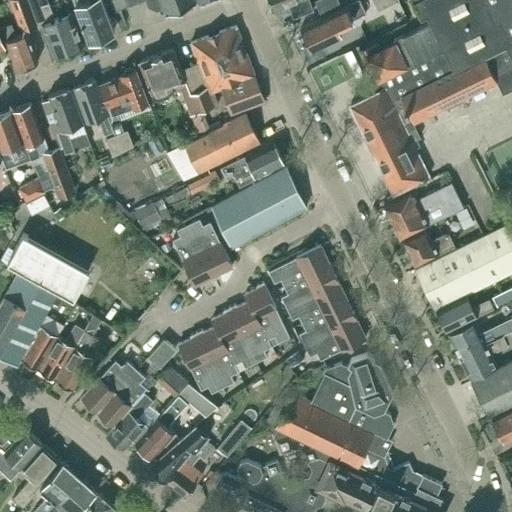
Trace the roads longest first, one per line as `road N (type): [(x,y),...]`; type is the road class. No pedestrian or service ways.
road 1 (residential): [(490,511),(351,209)]
road 2 (residential): [(244,3),(0,94)]
road 3 (residential): [(351,209),(251,253),(235,283),(201,306),(177,316),(145,314)]
road 4 (residential): [(351,209),(279,53),(244,3)]
road 5 (residential): [(0,385),(171,511)]
